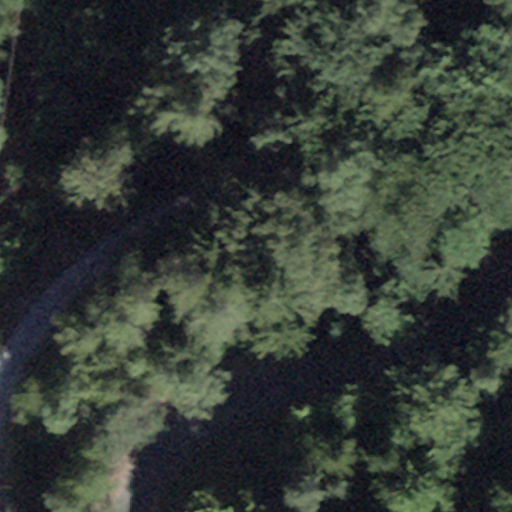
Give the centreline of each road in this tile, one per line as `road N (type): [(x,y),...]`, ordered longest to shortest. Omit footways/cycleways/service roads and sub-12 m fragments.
road 1 (track): [(334,0),(310,64),(263,144),(239,168),(117,231),(71,269),(29,321),(0,380)]
road 2 (unclassified): [(127,511),(151,453),(190,415),(239,389),(406,349),(452,327),(511,269)]
